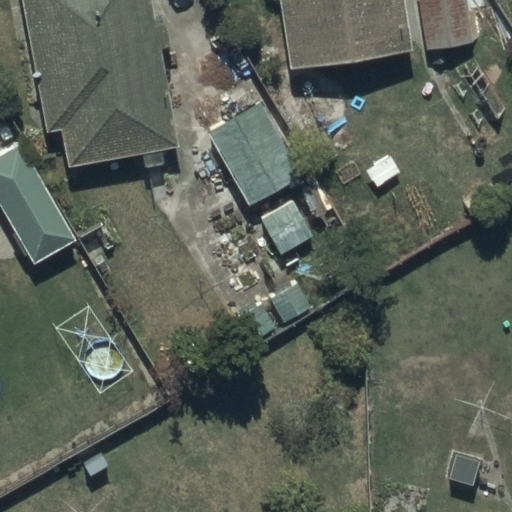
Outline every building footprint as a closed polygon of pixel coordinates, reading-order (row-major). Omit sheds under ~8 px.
[(147,0),(21,0),(41,119),(57,116),(63,151),(172,133),(156,38),(165,37),(161,13),(150,15),(147,0)] [(277,0),(285,56),(406,38),(400,0),(277,0)] [(465,0),(416,0),(422,41),(471,35),(471,30),(484,28),(481,4),(466,6),(465,0)] [(258,91),(204,123),(245,195),(300,163),(258,91)] [(20,135),(0,145),(0,200),(29,253),(73,229),(20,135)] [(0,428),(0,476),(20,465),(0,428)]
